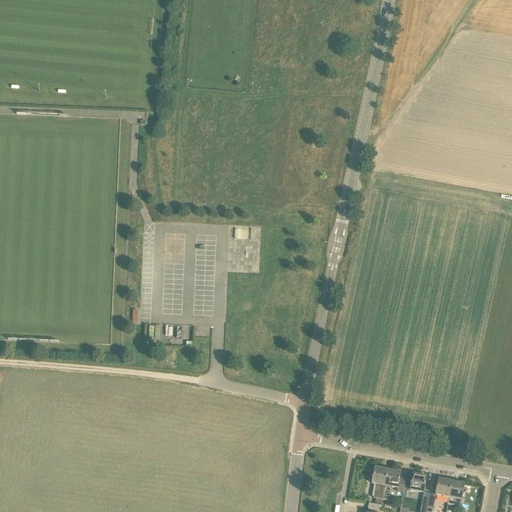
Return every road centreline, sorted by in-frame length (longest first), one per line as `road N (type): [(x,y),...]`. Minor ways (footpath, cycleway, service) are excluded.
road 1 (tertiary): [(305,402),(388,0)]
road 2 (track): [(198,381),(0,362)]
road 3 (track): [(474,0),(381,129),(363,128)]
road 4 (residential): [(497,469),(354,444)]
